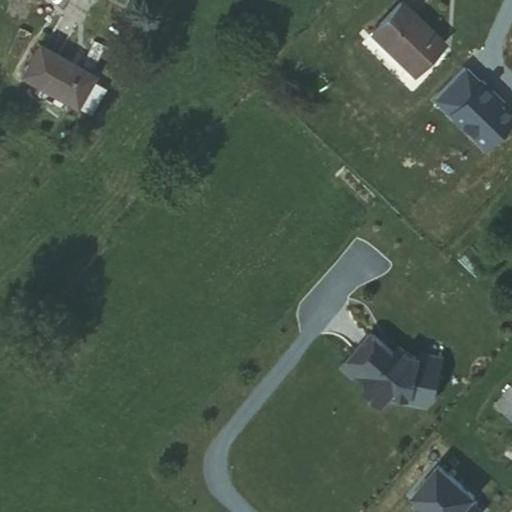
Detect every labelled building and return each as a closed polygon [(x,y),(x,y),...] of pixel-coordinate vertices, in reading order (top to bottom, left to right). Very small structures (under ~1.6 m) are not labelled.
[(399,4),(367,38),(415,78),(444,44),(399,4)] [(87,80),(90,75),(36,45),(20,75),(39,85),(65,100),(74,104),(75,104),(87,80)] [(87,80),(75,104),(88,111),(100,87),(87,80)] [(39,85),(35,92),(61,107),(65,100),(39,85)] [(441,361),(418,356),(417,361),(410,360),(405,355),(398,362),(392,357),(369,336),(339,371),(382,409),(388,402),(413,408),(415,397),(433,400),(441,361)] [(405,355),(398,350),(392,357),(398,362),(405,355)] [(511,446),(511,384),(482,419),(511,446)] [(415,397),(413,408),(424,410),(433,400),(415,397)]
